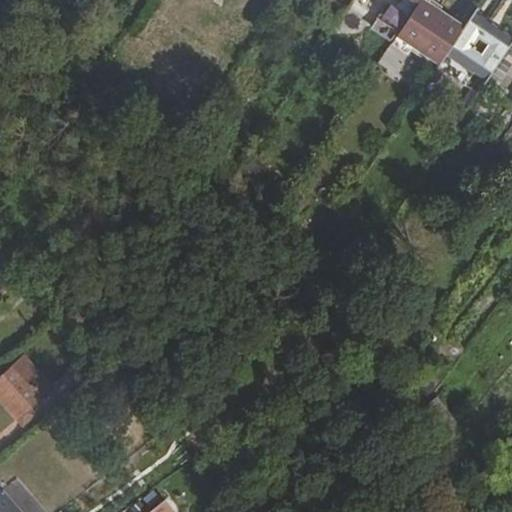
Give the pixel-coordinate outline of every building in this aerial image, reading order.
[(419,5),(422,0),(400,0),(406,3),(416,10),(419,5)] [(378,24),(398,38),(416,10),(406,3),(397,16),(387,9),(378,24)] [(462,33),(419,5),(416,10),(398,38),(395,42),(411,52),(437,69),(444,59),(462,33)] [(511,46),(511,42),(473,17),(462,33),(444,59),(485,86),(511,46)] [(395,42),(390,50),(406,60),(411,52),(395,42)] [(257,157),(244,177),(258,186),(271,167),(257,157)] [(287,211),(299,219),(306,207),(295,200),(287,211)] [(342,263),(357,242),(345,235),(337,249),(334,247),(329,256),(342,263)] [(0,375),(0,391),(6,399),(31,376),(17,360),(0,375)] [(55,386),(66,399),(95,374),(84,361),(55,386)] [(31,376),(6,399),(20,414),(53,384),(47,377),(43,379),(38,378),(35,381),(31,376)] [(423,412),(441,437),(456,426),(437,401),(423,412)] [(4,406),(0,408),(0,433),(15,425),(4,406)] [(0,511),(21,511),(5,492),(0,496),(0,511)] [(173,511),(163,500),(147,511),(173,511)]
